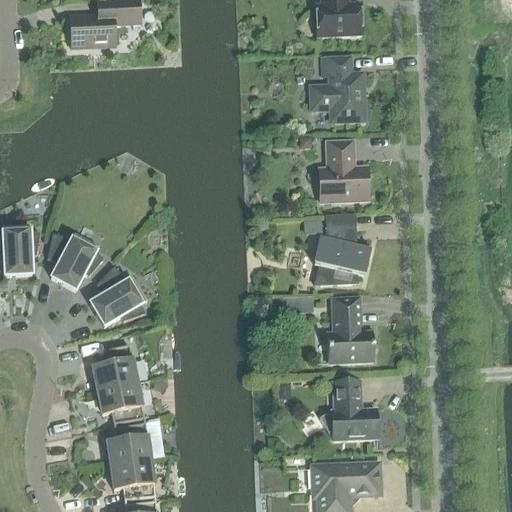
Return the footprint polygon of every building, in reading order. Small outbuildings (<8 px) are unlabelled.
[(319,0),(319,8),(315,8),(316,40),(360,39),(358,6),(346,6),(346,0),(319,0)] [(113,29),(139,28),(138,1),(96,3),(96,19),(68,20),(70,52),(114,50),(113,29)] [(330,125),(363,124),(361,76),(349,77),(349,61),(321,62),(321,79),(328,79),(328,89),(309,90),(310,114),(329,113),(330,125)] [(309,150),(309,140),(299,141),(299,151),(309,150)] [(326,172),(318,173),(319,205),(366,203),(365,171),(350,171),(349,163),(352,163),(351,145),(325,146),(326,172)] [(312,268),(316,269),(312,288),(356,287),(356,278),(362,279),(368,253),(355,250),(354,217),(324,218),(325,243),(318,242),(312,268)] [(321,237),(320,223),(302,224),(302,238),(321,237)] [(30,259),(31,259),(34,259),(38,236),(33,235),(28,235),(28,234),(27,234),(27,235),(14,236),(11,236),(2,237),(2,235),(1,235),(1,237),(0,237),(0,265),(2,265),(3,279),(31,278),(30,259)] [(69,244),(59,240),(51,238),(46,263),(56,268),(49,281),(74,294),(83,277),(87,280),(102,262),(97,259),(94,256),(95,255),(93,254),(92,256),(81,249),(78,248),(71,244),(71,243),(70,242),(69,244)] [(88,306),(97,321),(103,330),(119,321),(121,325),(143,317),(141,312),(139,308),(141,307),(140,306),(138,307),(132,296),(131,293),(126,286),(127,285),(126,284),(125,285),(115,273),(112,270),(95,289),(101,299),(88,306)] [(311,313),(310,299),(294,300),(294,314),(311,313)] [(282,316),(294,316),(293,300),(281,300),(282,316)] [(372,365),(371,335),(360,335),(358,301),(330,302),(332,336),(326,336),(327,367),(372,365)] [(91,371),(96,395),(135,386),(127,349),(96,355),(99,369),(91,371)] [(289,402),(289,384),(275,385),(276,403),(289,402)] [(375,442),(374,412),(360,412),(359,384),(331,386),(332,414),(330,414),(318,421),(331,443),(332,444),(375,442)] [(135,386),(96,395),(101,418),(109,417),(112,428),(142,422),(140,412),(135,386)] [(105,446),(109,470),(149,464),(144,429),(143,427),(112,432),(114,444),(105,446)] [(149,464),(109,470),(112,494),(121,492),(123,504),(153,501),(152,488),(149,464)] [(313,499),(318,499),(318,511),(347,511),(347,504),(348,505),(354,499),(353,498),(378,497),(376,468),(312,470),(313,499)]
